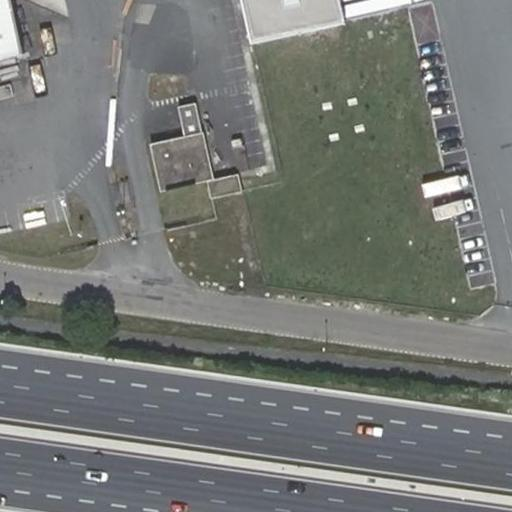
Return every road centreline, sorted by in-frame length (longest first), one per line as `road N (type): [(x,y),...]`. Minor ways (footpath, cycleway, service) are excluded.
road 1 (unclassified): [(0,273),(117,298),(511,352)]
road 2 (motorway): [(511,464),(0,387)]
road 3 (motorway): [(0,461),(354,511)]
road 4 (unclassified): [(459,0),(511,239)]
